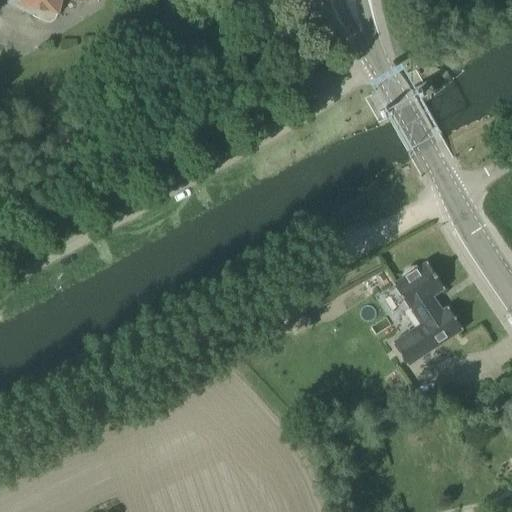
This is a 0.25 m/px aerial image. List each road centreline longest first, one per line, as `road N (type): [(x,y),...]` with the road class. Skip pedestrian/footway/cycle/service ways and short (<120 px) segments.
road 1 (track): [(0,445),(454,199)]
road 2 (unclassified): [(0,283),(383,72)]
road 3 (secondary): [(454,199),(383,72)]
